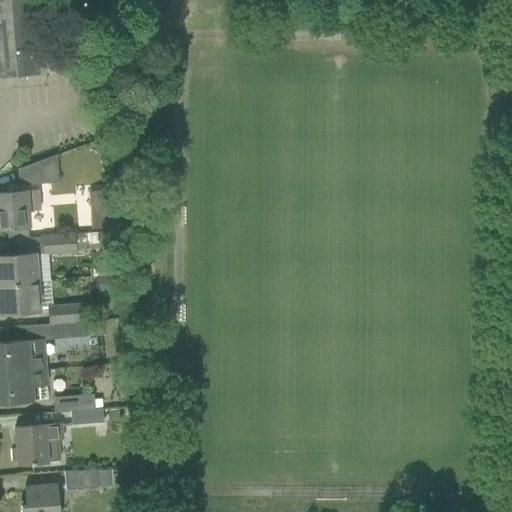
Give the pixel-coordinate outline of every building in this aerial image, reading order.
[(0,0),(0,78),(39,75),(37,52),(34,52),(29,0),(0,0)] [(130,0),(134,36),(153,34),(149,0),(130,0)] [(151,0),(153,17),(169,16),(168,0),(151,0)] [(17,169),(19,186),(59,182),(56,155),(17,169)] [(40,211),(38,190),(0,193),(0,228),(6,228),(7,240),(28,239),(26,212),(40,211)] [(111,215),(90,216),(91,229),(112,228),(111,215)] [(73,234),(42,237),(44,253),(44,254),(46,254),(75,251),(94,250),(113,248),(114,248),(112,231),(73,234)] [(0,284),(36,282),(34,254),(0,256),(0,284)] [(36,282),(0,284),(0,312),(38,310),(36,282)] [(70,321),(81,320),(79,303),(48,306),(49,323),(70,321)] [(81,320),(70,321),(71,337),(88,336),(87,320),(81,321),(81,320)] [(0,372),(40,370),(39,356),(43,355),(42,340),(0,342),(0,372)] [(40,370),(0,372),(0,403),(31,401),(31,400),(47,399),(44,370),(40,370)] [(70,411),(94,409),(93,394),(53,397),(54,413),(70,411)] [(101,408),(94,409),(70,411),(72,425),(102,422),(101,408)] [(14,429),(15,447),(10,450),(10,461),(17,462),(17,464),(45,462),(59,462),(57,439),(62,439),(61,425),(14,429)] [(110,470),(96,471),(96,470),(63,473),(65,491),(111,487),(110,470)] [(56,511),(55,485),(24,487),(25,506),(20,506),(20,511),(56,511)]
